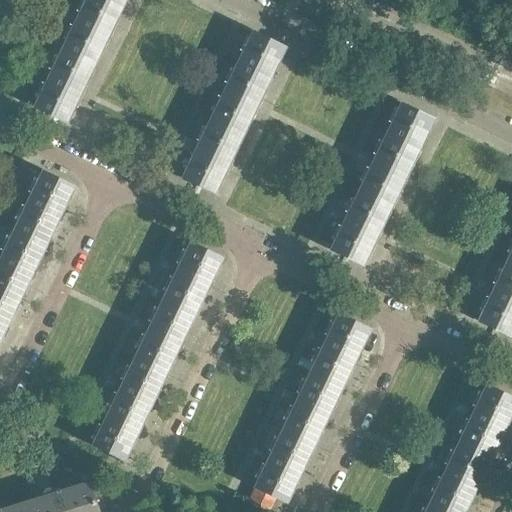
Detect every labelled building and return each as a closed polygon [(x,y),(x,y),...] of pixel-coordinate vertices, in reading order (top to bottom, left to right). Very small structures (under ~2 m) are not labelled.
[(86,3),(69,39),(65,37),(64,40),(67,42),(64,50),(96,66),(124,8),(107,0),(82,0),(82,1),(86,3)] [(287,50),(253,33),(252,34),(253,35),(251,39),(247,37),(245,40),(249,42),(239,63),(272,79),(286,50),(286,51),(287,50)] [(64,50),(60,58),(56,56),(54,59),(58,61),(41,97),(37,95),(36,98),(40,100),(36,107),(35,107),(35,108),(69,124),(68,123),(96,66),(64,50)] [(244,137),(260,102),(272,79),(239,63),(235,71),(232,69),(230,72),(234,74),(217,110),(213,108),(211,111),(215,113),(211,121),(244,137)] [(398,114),(388,135),(420,150),(434,122),(435,122),(435,121),(401,105),(401,106),(399,110),(395,109),(394,112),(398,114)] [(211,121),(208,129),(204,127),(202,130),(206,132),(189,168),(185,166),(183,169),(187,171),(184,178),(183,178),(182,179),(217,195),(216,194),(244,137),(211,121)] [(392,208),(413,165),(420,150),(388,135),(384,142),(380,141),(379,144),(383,146),(365,181),(361,180),(360,183),(364,185),(360,193),(392,208)] [(77,188),(43,172),(42,173),(43,173),(39,181),(35,179),(34,182),(38,184),(21,220),(17,218),(15,221),(19,223),(15,230),(48,246),(75,189),(76,189),(77,188)] [(365,266),(392,208),(360,193),(356,200),(352,198),(351,202),(355,204),(337,239),(333,237),(332,241),(336,242),(332,250),(331,250),(331,251),(365,267),(365,266)] [(48,246),(15,230),(12,238),(8,236),(6,239),(10,241),(0,262),(0,294),(20,304),(48,246)] [(225,259),(191,242),(190,243),(191,244),(187,251),(183,249),(182,252),(186,254),(168,290),(164,288),(163,292),(167,294),(163,302),(196,317),(223,259),(224,260),(225,259)] [(511,265),(508,264),(504,272),(500,270),(499,273),(503,275),(486,311),(482,309),(480,312),(484,314),(480,322),(480,321),(479,322),(511,337),(511,265)] [(0,345),(20,304),(0,294),(0,345)] [(158,312),(149,330),(141,348),(137,346),(135,349),(139,351),(135,360),(168,376),(196,317),(163,302),(160,309),(156,307),(154,310),(158,312)] [(315,365),(311,373),(343,389),(371,331),(372,331),(372,330),(338,314),(338,315),(339,315),(335,322),(331,321),(330,324),(334,326),(316,362),(312,360),(311,363),(315,365)] [(108,417),(140,433),(168,376),(135,360),(132,366),(128,365),(127,368),(131,370),(113,406),(109,404),(108,407),(111,409),(108,417)] [(287,422),(283,430),(316,446),(343,389),(311,373),(307,380),(304,378),(302,381),(306,383),(289,419),(285,417),(283,420),(287,422)] [(511,397),(487,385),(486,386),(487,387),(483,394),(479,392),(478,395),(482,397),(464,433),(460,431),(459,434),(463,436),(459,444),(492,460),(511,417),(511,397)] [(127,462),(126,461),(140,433),(108,417),(97,438),(94,436),(92,439),(96,441),(94,446),(93,445),(93,446),(127,463),(127,462)] [(256,489),(276,499),(289,505),(289,504),(288,503),(316,446),(283,430),(280,438),(276,436),(274,439),(278,441),(261,477),(257,475),(255,478),(259,480),(256,488),(255,487),(254,488),(256,489)] [(466,511),(492,460),(459,444),(456,452),(452,450),(450,453),(454,455),(437,491),(433,489),(431,492),(435,494),(431,502),(452,511),(466,511)] [(56,455),(45,458),(49,472),(60,469),(56,455)] [(32,511),(98,511),(90,485),(91,485),(91,484),(61,493),(60,490),(56,491),(57,494),(30,503),(32,511)] [(269,511),(270,511),(276,499),(256,489),(250,502),(249,501),(249,502),(269,511)] [(425,511),(452,511),(431,502),(428,509),(424,507),(423,511),(425,511)] [(0,511),(32,511),(30,503),(2,511),(1,508),(0,508),(0,511)]
